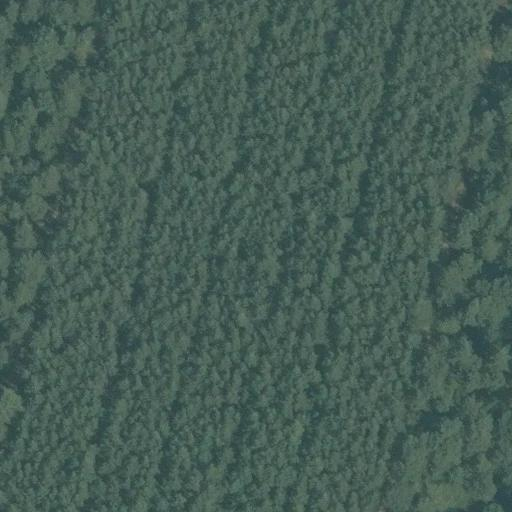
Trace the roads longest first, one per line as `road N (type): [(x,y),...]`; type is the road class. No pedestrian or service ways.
road 1 (track): [(488,0),(373,511)]
road 2 (track): [(106,0),(0,454)]
